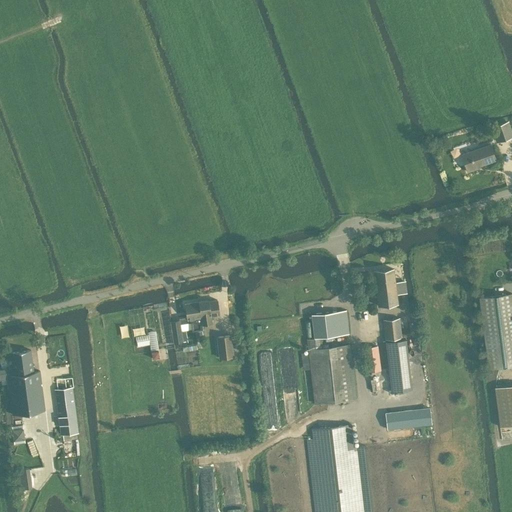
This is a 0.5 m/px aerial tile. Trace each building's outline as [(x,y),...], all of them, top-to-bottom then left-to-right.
[(507,122),(493,127),(498,141),(511,136),(507,122)] [(495,160),(490,144),(461,154),(467,171),(476,168),(475,167),(495,160)] [(393,269),(374,271),(378,306),(397,304),(396,294),(405,293),(404,281),(395,282),(393,269)] [(511,293),(479,298),(488,368),(511,364),(511,293)] [(208,298),(198,299),(202,323),(212,321),(211,315),(220,314),(218,299),(208,300),(208,298)] [(179,320),(171,321),(174,342),(182,341),(181,331),(191,329),(191,331),(195,331),(202,329),(201,323),(202,323),(198,299),(184,301),(186,316),(178,317),(179,320)] [(331,311),(311,313),(311,317),(314,338),(349,334),(346,310),(331,311)] [(399,317),(383,319),(385,339),(401,337),(399,317)] [(210,329),(211,337),(216,336),(219,358),(234,356),(231,334),(222,335),(221,327),(210,329)] [(315,403),(344,400),(356,399),(350,344),(328,346),(328,344),(322,344),(321,337),(307,339),(315,403)] [(386,341),(391,392),(411,389),(406,339),(386,341)] [(11,353),(13,368),(14,374),(8,375),(9,379),(14,414),(45,410),(40,371),(33,371),(31,350),(11,353)] [(380,370),(378,356),(367,357),(369,371),(380,370)] [(500,426),(511,424),(511,384),(495,387),(500,426)] [(61,434),(77,432),(72,387),(55,389),(61,434)] [(428,406),(384,411),(386,428),(430,423),(428,406)] [(14,444),(25,442),(23,425),(12,426),(14,444)] [(366,511),(359,446),(352,447),(350,425),(312,429),(313,438),(306,439),(314,511),(366,511)] [(489,511),(482,434),(422,441),(429,511),(489,511)] [(32,488),(29,468),(19,470),(22,489),(32,488)]
